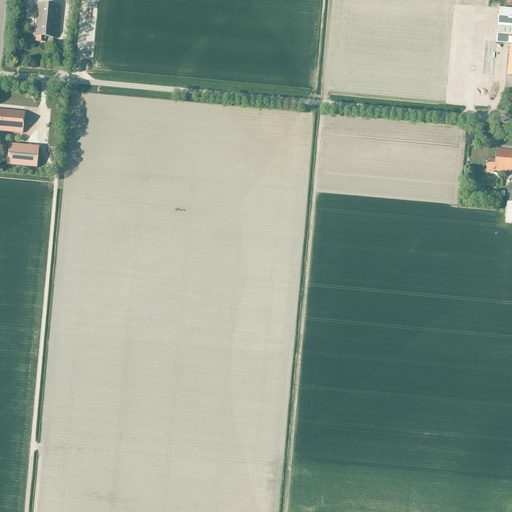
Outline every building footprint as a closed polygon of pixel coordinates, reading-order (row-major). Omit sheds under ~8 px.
[(56,38),(59,6),(38,4),(35,36),(36,37),(35,41),(47,43),(47,42),(52,43),(53,38),(56,38)] [(456,5),(449,70),(484,74),(487,43),(497,44),(511,45),(511,28),(498,27),(497,35),(487,35),(489,8),(456,5)] [(511,8),(500,8),(498,27),(511,28),(511,8)] [(0,131),(23,133),(25,112),(0,109),(0,131)] [(9,144),(7,166),(37,169),(39,147),(9,144)] [(511,172),(511,150),(497,149),(496,159),(488,159),(487,169),(487,173),(494,174),(494,170),(511,172)]
